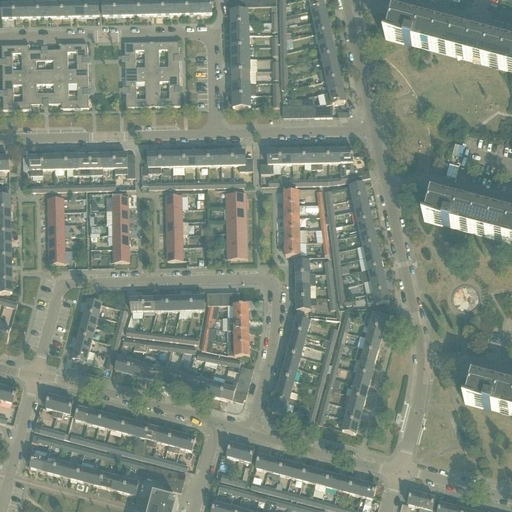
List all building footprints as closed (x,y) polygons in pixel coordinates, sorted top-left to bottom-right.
[(138,0),(126,0),(127,5),(127,19),(139,19),(139,5),(138,0)] [(163,18),(163,5),(162,0),(150,0),(151,5),(151,18),(163,18)] [(192,0),(193,4),(187,4),(187,18),(200,17),(199,4),(199,0),(192,0)] [(325,11),(322,0),(316,0),(309,2),(312,13),(325,11)] [(8,8),(8,2),(2,2),(2,22),(14,22),(14,8),(8,8)] [(175,18),(175,4),(163,5),(163,18),(175,18)] [(187,18),(187,4),(175,4),(175,18),(187,18)] [(212,17),(211,6),(211,4),(199,4),(200,17),(212,17)] [(127,19),(127,5),(115,6),(115,19),(127,19)] [(151,18),(151,5),(139,5),(139,19),(151,18)] [(86,6),(75,7),(74,7),(75,20),(87,20),(86,6)] [(99,20),(98,8),(98,6),(86,6),(87,20),(99,20)] [(115,19),(115,6),(103,6),(103,19),(115,19)] [(39,21),(38,7),(26,8),(26,21),(39,21)] [(51,21),(50,7),(38,7),(39,21),(51,21)] [(63,20),(62,7),(50,7),(51,21),(63,20)] [(75,20),(74,7),(75,7),(62,7),(63,20),(75,20)] [(26,21),(26,8),(14,8),(14,22),(26,21)] [(327,22),(325,11),(312,13),(314,25),(327,22)] [(501,24),(504,13),(496,11),(493,22),(501,24)] [(506,26),(509,14),(504,13),(501,24),(506,26)] [(248,27),(248,14),(231,15),(231,27),(248,27)] [(511,51),(496,47),(393,20),(393,17),(393,16),(386,41),(511,74),(511,51)] [(330,34),(327,22),(314,25),(317,37),(330,34)] [(249,39),(248,27),(231,27),(231,39),(249,39)] [(332,46),(330,34),(317,37),(319,49),(332,46)] [(249,51),(249,39),(231,39),(232,51),(249,51)] [(129,94),(129,97),(126,97),(126,110),(180,109),(180,95),(176,96),(176,91),(180,91),(179,64),(175,64),(175,62),(175,59),(179,59),(178,45),(125,47),(125,60),(129,60),(129,65),(125,65),(126,92),(129,92),(129,94)] [(335,58),(332,46),(319,49),(322,61),(335,58)] [(30,112),(30,108),(44,107),(43,104),(48,104),(48,107),(61,107),(61,111),(61,112),(89,111),(88,98),(85,98),(85,93),(88,93),(88,79),(88,66),(84,66),(84,61),(88,61),(87,48),(59,48),(59,49),(60,49),(60,53),(47,53),(47,57),(42,57),(42,53),(29,54),(29,49),(30,49),(2,49),(2,63),(6,63),(6,68),(2,68),(3,95),(6,95),(7,99),(3,99),(3,113),(31,113),(31,112),(30,112)] [(249,63),(249,51),(232,51),(232,63),(249,63)] [(338,70),(335,58),(322,61),(324,72),(324,73),(338,70)] [(249,75),(249,63),(232,63),(232,75),(249,75)] [(340,82),(338,70),(324,73),(324,72),(319,73),(321,85),(327,84),(340,82)] [(250,87),(249,75),(232,75),(232,87),(250,87)] [(342,93),(340,82),(327,84),(329,96),(342,93)] [(250,99),(250,87),(232,87),(233,99),(250,99)] [(342,93),(329,96),(324,97),(326,108),(326,109),(332,108),(345,105),(342,93)] [(250,111),(250,99),(233,99),(233,111),(250,111)] [(340,153),(328,154),(329,167),(341,167),(340,153)] [(353,171),(353,153),(340,153),(341,181),(342,186),(342,187),(369,182),(368,175),(360,176),(359,173),(357,171),(353,171)] [(280,168),(280,154),(268,155),(268,168),(260,168),(261,178),(274,178),(274,168),(280,168)] [(292,168),(292,154),(280,154),(280,168),(292,168)] [(304,167),(304,154),(292,154),(292,168),(292,174),(299,174),(299,167),(304,167)] [(317,173),(316,154),(304,154),(304,167),(310,167),(311,173),(317,173)] [(329,167),(328,154),(316,154),(317,173),(323,172),(323,167),(329,167)] [(245,155),(233,156),(233,169),(239,169),(239,175),(253,175),(253,162),(245,162),(245,155)] [(197,170),(197,156),(185,157),(185,170),(197,170)] [(209,170),(209,156),(197,156),(197,170),(209,170)] [(221,170),(221,156),(209,156),(209,170),(221,170)] [(233,169),(233,156),(221,156),(221,170),(233,169)] [(161,171),(160,157),(148,157),(149,177),(162,177),(161,171)] [(173,171),(172,157),(160,157),(161,171),(173,171)] [(185,170),(185,157),(172,157),(173,171),(185,170)] [(103,172),(102,158),(90,159),(91,179),(103,179),(103,172)] [(102,158),(103,172),(115,172),(115,158),(102,158)] [(136,182),(135,166),(127,166),(127,158),(115,158),(115,172),(115,179),(127,179),(127,182),(136,182)] [(67,173),(66,159),(54,160),(55,173),(67,173)] [(79,180),(79,159),(66,159),(67,173),(73,173),(73,180),(79,180)] [(91,179),(90,159),(79,159),(79,180),(91,179)] [(9,161),(0,160),(0,174),(9,174),(9,161)] [(42,160),(30,160),(30,181),(43,180),(43,173),(42,160)] [(55,173),(54,160),(42,160),(43,173),(55,173)] [(366,199),(363,187),(350,190),(353,202),(366,199)] [(299,196),(297,196),(284,196),(284,209),(299,209),(299,196)] [(246,198),(235,198),(226,198),(226,211),(246,211),(246,198)] [(425,223),(511,246),(511,223),(431,202),(432,199),(431,198),(425,223)] [(10,199),(0,199),(0,211),(10,212),(10,199)] [(368,211),(366,199),(353,202),(355,214),(368,211)] [(182,213),(182,200),(164,200),(164,213),(182,213)] [(128,201),(107,201),(107,214),(113,214),(128,214),(128,201)] [(64,202),(60,202),(48,203),(48,216),(64,215),(64,202)] [(300,221),(299,209),(284,209),(285,222),(300,221)] [(0,223),(10,224),(10,212),(0,211),(0,223)] [(246,223),(246,211),(226,211),(227,224),(246,223)] [(371,222),(368,211),(355,214),(358,225),(371,222)] [(182,226),(182,213),(164,213),(165,226),(182,226)] [(129,227),(128,214),(113,214),(113,227),(129,227)] [(64,228),(64,215),(48,216),(49,228),(64,228)] [(325,227),(329,227),(330,229),(335,228),(334,219),(329,219),(324,220),(325,227)] [(300,234),(300,221),(285,222),(285,234),(300,234)] [(374,234),(371,222),(358,225),(360,237),(374,234)] [(0,236),(11,236),(10,224),(0,223),(0,236)] [(247,236),(246,223),(227,224),(227,237),(247,236)] [(165,239),(183,239),(182,226),(165,226),(165,239)] [(129,240),(129,227),(113,227),(113,228),(113,239),(113,240),(129,240)] [(64,241),(64,228),(49,228),(49,241),(64,241)] [(300,247),(300,234),(285,234),(285,247),(300,247)] [(376,246),(374,234),(360,237),(363,249),(376,246)] [(0,236),(0,248),(11,248),(11,236),(0,236)] [(247,249),(247,236),(227,237),(227,250),(247,249)] [(183,252),(183,239),(165,239),(165,252),(183,252)] [(129,252),(129,240),(113,240),(113,247),(114,253),(129,252)] [(65,254),(64,241),(49,241),(49,254),(65,254)] [(379,258),(376,246),(363,249),(366,261),(379,258)] [(300,259),(300,247),(285,247),(285,260),(300,259)] [(0,260),(11,260),(11,248),(0,248),(0,260)] [(247,262),(247,249),(227,250),(228,263),(247,262)] [(129,265),(129,252),(114,253),(114,266),(129,265)] [(183,264),(183,252),(165,252),(165,265),(183,264)] [(65,267),(65,254),(49,254),(49,267),(65,267)] [(381,270),(379,258),(366,261),(368,273),(381,270)] [(0,272),(11,272),(11,260),(0,260),(0,272)] [(296,265),(296,278),(310,278),(309,265),(296,265)] [(381,270),(368,273),(371,284),(384,282),(381,270)] [(0,284),(11,284),(11,272),(0,272),(0,284)] [(316,290),(316,278),(310,278),(296,278),(296,290),(316,290)] [(386,294),(384,282),(371,284),(373,297),(386,294)] [(0,296),(12,296),(11,284),(0,284),(0,296)] [(310,301),(315,301),(316,301),(316,290),(310,290),(296,290),(296,302),(310,301)] [(370,309),(369,313),(377,314),(386,312),(385,306),(389,305),(386,294),(373,297),(376,307),(370,309)] [(204,313),(204,300),(192,301),(192,313),(204,313)] [(156,301),(144,302),(144,315),(156,314),(156,301)] [(168,301),(156,301),(156,314),(168,314),(168,301)] [(180,301),(168,301),(168,314),(180,314),(180,301)] [(192,301),(180,301),(180,314),(192,313),(192,301)] [(310,301),(296,302),(297,314),(310,314),(310,301)] [(16,311),(17,305),(6,302),(4,308),(16,311)] [(144,302),(131,302),(132,315),(144,315),(144,302)] [(89,304),(86,316),(98,319),(101,307),(89,304)] [(248,309),(239,309),(233,309),(233,322),(249,321),(248,309)] [(124,326),(127,315),(122,313),(119,325),(124,326)] [(95,331),(98,319),(86,316),(82,327),(95,331)] [(346,317),(344,323),(350,325),(356,326),(358,321),(346,317)] [(383,333),(386,321),(373,318),(370,329),(383,333)] [(249,334),(249,321),(233,322),(227,322),(227,334),(234,334),(249,334)] [(307,338),(310,326),(297,322),(294,334),(307,338)] [(347,336),(350,325),(344,323),(342,334),(347,336)] [(121,338),(124,326),(119,325),(116,336),(121,338)] [(92,343),(95,331),(82,327),(79,339),(92,343)] [(0,343),(7,345),(10,332),(0,329),(0,343)] [(380,344),(383,333),(370,329),(368,336),(367,341),(380,344)] [(211,344),(208,343),(210,332),(205,331),(202,346),(212,348),(212,346),(211,346),(211,344)] [(334,345),(338,333),(332,331),(329,343),(334,345)] [(249,347),(249,334),(234,334),(227,334),(227,347),(234,347),(249,347)] [(304,349),(307,338),(294,334),(291,346),(304,349)] [(344,347),(347,336),(342,334),(338,346),(344,347)] [(118,350),(121,338),(116,336),(112,348),(118,350)] [(89,354),(92,343),(79,339),(76,351),(89,354)] [(377,356),(380,344),(367,341),(366,346),(364,352),(377,356)] [(331,356),(334,345),(329,343),(327,351),(326,355),(331,356)] [(135,349),(133,354),(145,355),(147,351),(148,345),(135,344),(135,349)] [(211,355),(212,348),(202,346),(201,353),(211,355)] [(300,361),(304,349),(291,346),(287,357),(300,361)] [(341,359),(344,347),(338,346),(335,357),(341,359)] [(250,359),(249,347),(234,347),(227,347),(228,359),(229,359),(233,360),(235,360),(250,359)] [(114,361),(118,350),(112,348),(109,360),(114,361)] [(86,366),(88,356),(89,354),(76,351),(73,363),(86,366)] [(374,368),(377,356),(364,352),(358,351),(354,363),(361,364),(374,368)] [(328,368),(331,356),(326,355),(323,367),(328,368)] [(297,373),(300,361),(287,357),(284,369),(297,373)] [(338,371),(341,359),(335,357),(332,369),(338,371)] [(111,373),(114,361),(109,360),(106,372),(111,373)] [(127,377),(131,364),(119,361),(115,374),(127,377)] [(144,361),(142,367),(139,380),(150,383),(154,370),(155,364),(144,361)] [(139,380),(142,367),(131,364),(127,377),(139,380)] [(162,386),(166,373),(168,366),(162,364),(160,372),(156,371),(154,370),(150,383),(162,386)] [(358,376),(371,379),(374,368),(361,364),(358,376)] [(323,367),(320,378),(325,380),(326,376),(328,368),(323,367)] [(177,376),(174,390),(185,393),(190,373),(191,371),(179,368),(177,376)] [(335,382),(338,371),(332,369),(328,368),(326,376),(330,377),(329,381),(335,382)] [(294,384),(297,373),(284,369),(281,381),(294,384)] [(253,374),(252,373),(241,371),(240,376),(251,379),(253,374)] [(174,390),(177,376),(166,373),(162,386),(174,390)] [(197,396),(200,382),(202,377),(190,373),(185,393),(197,396)] [(250,385),(251,379),(240,376),(238,382),(250,385)] [(368,391),(371,379),(358,376),(355,388),(368,391)] [(320,378),(316,390),(322,392),(325,380),(320,378)] [(220,402),(225,383),(214,380),(212,385),(209,399),(220,402)] [(291,395),(294,384),(281,381),(278,392),(291,396),(291,395)] [(333,387),(335,382),(329,381),(326,392),(331,394),(333,387)] [(466,405),(475,408),(511,417),(511,395),(471,384),(472,381),(465,406),(466,406),(466,405)] [(200,382),(197,396),(209,399),(212,385),(200,382)] [(248,391),(250,385),(238,382),(237,386),(237,388),(248,391)] [(245,403),(246,397),(235,394),(237,388),(237,386),(225,383),(220,402),(232,405),(232,404),(242,406),(243,403),(245,403)] [(368,391),(355,388),(349,386),(347,391),(353,393),(351,399),(365,403),(368,391)] [(246,397),(248,391),(237,388),(235,394),(246,397)] [(319,403),(322,392),(316,390),(313,402),(319,403)] [(14,394),(3,391),(0,401),(0,404),(11,407),(14,394)] [(288,407),(291,396),(278,392),(275,404),(288,407)] [(328,406),(331,394),(326,392),(323,404),(328,406)] [(361,414),(365,403),(351,399),(351,400),(350,405),(345,404),(344,410),(348,411),(361,414)] [(56,421),(61,403),(49,400),(46,413),(53,414),(51,420),(56,421)] [(316,415),(319,403),(313,402),(310,413),(316,415)] [(73,406),(61,403),(56,421),(61,422),(62,417),(69,419),(73,406)] [(285,419),(287,409),(288,407),(275,404),(272,416),(285,419)] [(325,417),(328,406),(323,404),(320,416),(325,417)] [(87,428),(90,414),(78,411),(75,425),(87,428)] [(358,426),(361,414),(348,411),(345,423),(358,426)] [(313,427),(315,419),(316,415),(310,413),(307,425),(313,427)] [(98,431),(102,418),(90,414),(87,428),(98,431)] [(322,429),(324,421),(325,417),(320,416),(317,428),(322,429)] [(110,434),(113,421),(102,418),(98,431),(110,434)] [(122,437),(125,424),(113,421),(110,434),(122,437)] [(355,438),(358,426),(345,423),(342,434),(355,438)] [(133,440),(137,427),(125,424),(122,437),(133,440)] [(145,443),(148,430),(137,427),(133,440),(145,443)] [(156,446),(160,433),(148,430),(145,443),(144,448),(155,451),(156,446)] [(51,439),(53,434),(41,431),(40,436),(51,439)] [(168,449),(172,436),(160,433),(156,446),(168,449)] [(63,443),(65,437),(53,434),(51,439),(63,443)] [(168,449),(167,454),(179,457),(180,452),(183,439),(172,436),(168,449)] [(81,447),(83,442),(71,439),(69,444),(81,447)] [(195,442),(183,439),(180,452),(192,455),(195,442)] [(49,448),(50,443),(39,440),(37,445),(49,448)] [(93,450),(94,445),(83,442),(81,447),(93,450)] [(60,452),(62,446),(50,443),(49,448),(60,452)] [(105,453),(106,448),(94,445),(93,450),(105,453)] [(72,455),(74,449),(62,446),(60,452),(72,455)] [(238,463),(242,450),(230,447),(226,460),(238,463)] [(116,456),(118,451),(106,448),(105,453),(116,456)] [(84,458),(85,452),(74,449),(72,455),(84,458)] [(253,453),(242,450),(238,463),(250,466),(253,453)] [(128,459),(130,454),(118,451),(116,456),(128,459)] [(96,461),(97,456),(85,452),(84,458),(96,461)] [(140,462),(141,457),(130,454),(128,459),(140,462)] [(45,462),(34,459),(34,457),(29,455),(27,463),(32,465),(30,472),(42,475),(45,462)] [(107,464),(108,458),(97,456),(96,461),(102,462),(107,464)] [(151,466),(153,460),(141,457),(140,462),(151,466)] [(119,467),(120,462),(108,458),(107,464),(119,467)] [(267,475),(270,462),(259,459),(255,471),(267,475)] [(163,469),(165,463),(153,460),(151,466),(163,469)] [(53,478),(57,465),(45,462),(42,475),(53,478)] [(131,470),(132,465),(120,462),(119,467),(131,470)] [(279,478),(282,465),(270,462),(267,475),(279,478)] [(176,472),(177,467),(165,463),(163,469),(176,472)] [(65,481),(69,468),(57,465),(53,478),(65,481)] [(132,465),(131,470),(140,472),(138,480),(140,481),(146,482),(149,469),(144,468),(132,465)] [(290,481),(294,468),(282,465),(279,478),(290,481)] [(188,470),(177,467),(176,472),(186,475),(188,470)] [(77,484),(80,471),(69,468),(65,481),(77,484)] [(302,484),(305,471),(294,468),(290,481),(302,484)] [(151,484),(155,471),(149,469),(146,482),(151,484)] [(89,487),(92,474),(80,471),(77,484),(89,487)] [(157,485),(161,472),(155,471),(151,484),(157,485)] [(246,484),(245,484),(249,472),(245,471),(242,483),(233,481),(232,487),(244,490),(246,484)] [(314,487),(317,474),(305,471),(302,484),(314,487)] [(163,487),(166,474),(161,472),(157,485),(163,487)] [(112,494),(115,481),(116,476),(104,473),(103,477),(100,490),(112,494)] [(100,490),(103,477),(92,474),(89,487),(100,490)] [(170,482),(172,475),(166,474),(163,487),(169,488),(170,482)] [(314,491),(313,493),(324,496),(325,490),(329,477),(317,474),(314,487),(315,487),(314,491)] [(184,485),(185,479),(172,475),(170,482),(184,485)] [(337,493),(340,480),(329,477),(325,490),(337,493)] [(232,487),(233,481),(229,480),(222,478),(220,483),(232,487)] [(349,496),(352,483),(340,480),(337,493),(349,496)] [(124,497),(127,484),(115,481),(112,494),(124,497)] [(182,492),(184,485),(170,482),(169,488),(182,492)] [(361,499),(364,486),(352,483),(349,496),(361,499)] [(135,500),(139,487),(127,484),(124,497),(135,500)] [(262,494),(263,489),(252,486),(250,491),(262,494)] [(376,490),(364,486),(361,499),(372,502),(376,490)] [(167,494),(181,497),(182,492),(169,488),(167,494)] [(230,496),(231,491),(219,488),(218,493),(230,496)] [(274,497),(275,492),(263,489),(262,494),(274,497)] [(241,499),(243,494),(231,491),(230,496),(241,499)] [(285,500),(287,495),(275,492),(274,497),(285,500)] [(253,502),(255,497),(243,494),(241,499),(253,502)] [(297,503),(298,498),(287,495),(285,500),(297,503)] [(419,511),(423,498),(411,495),(408,508),(419,511)] [(265,505),(266,500),(255,497),(253,502),(265,505)] [(309,507),(310,501),(298,498),(297,503),(309,507)] [(431,511),(435,501),(423,498),(419,511),(431,511)] [(176,511),(178,506),(154,499),(150,511),(176,511)] [(277,508),(278,503),(266,500),(265,505),(277,508)] [(320,510),(322,504),(310,501),(309,507),(320,510)] [(288,511),(290,506),(278,503),(277,508),(288,511)]
